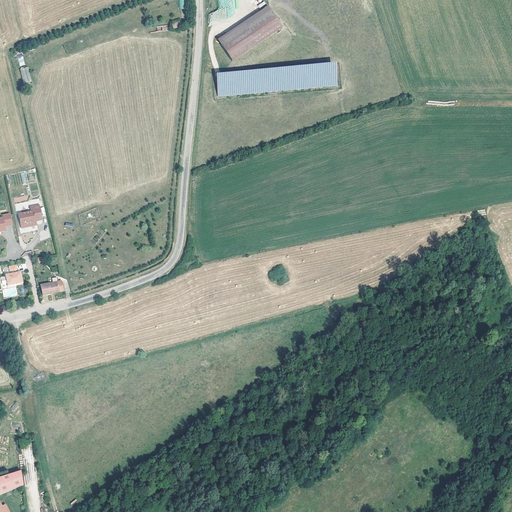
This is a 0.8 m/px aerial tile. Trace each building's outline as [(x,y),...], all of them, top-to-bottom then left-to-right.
[(269,0),(218,33),(232,55),(283,21),(269,0)] [(22,54),(17,55),(20,66),(25,65),(22,54)] [(20,68),(24,83),(32,81),(28,66),(20,68)] [(218,67),(218,89),(340,89),(340,67),(218,67)] [(21,175),(22,185),(27,184),(29,198),(40,196),(36,172),(21,175)] [(18,213),(20,223),(24,223),(25,225),(36,223),(35,219),(34,216),(41,215),(38,203),(29,205),(30,210),(18,213)] [(11,221),(9,211),(2,213),(2,215),(0,215),(0,227),(5,227),(4,222),(11,221)] [(20,266),(17,267),(16,261),(10,262),(11,268),(5,269),(7,282),(23,278),(20,266)] [(49,290),(58,288),(62,287),(61,280),(56,281),(52,282),(51,282),(40,284),(42,294),(50,292),(49,290)] [(0,492),(20,484),(19,473),(0,479),(0,492)] [(96,511),(103,506),(99,502),(92,508),(95,511),(96,511)] [(0,511),(8,511),(4,503),(0,504),(0,511)]
